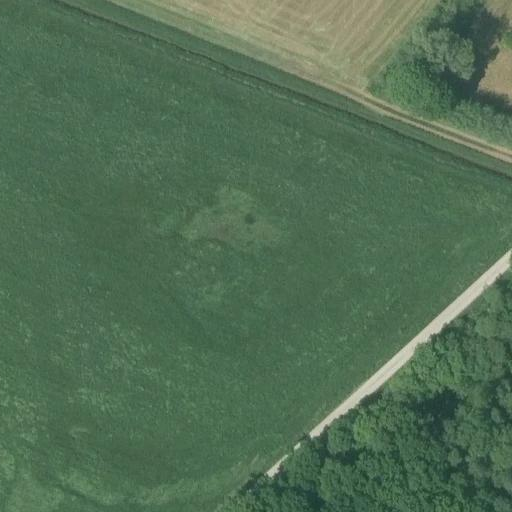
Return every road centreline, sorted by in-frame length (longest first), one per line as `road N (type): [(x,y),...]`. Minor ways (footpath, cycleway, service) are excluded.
road 1 (track): [(511,155),(109,0)]
road 2 (track): [(220,511),(511,253)]
